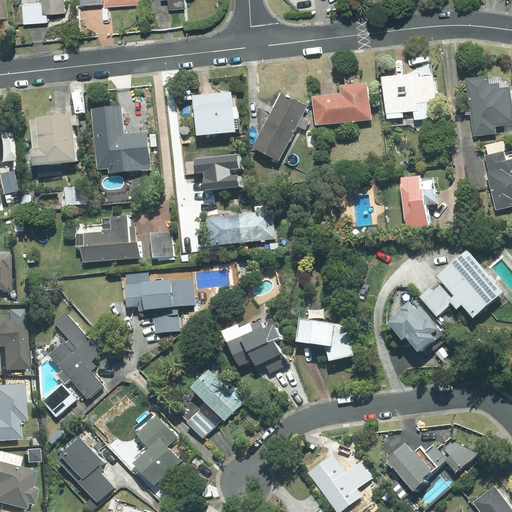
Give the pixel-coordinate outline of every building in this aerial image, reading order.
[(26,24),(50,22),(49,14),(68,13),(67,0),(41,0),(42,3),(25,4),(26,24)] [(188,8),(187,0),(171,0),(172,8),(188,8)] [(387,115),(414,113),(415,121),(435,119),(434,104),(437,103),(434,77),(420,79),(420,75),(383,79),(387,115)] [(489,80),(489,76),(466,80),(474,137),(497,134),(496,128),(511,125),(511,97),(511,88),(509,89),(508,86),(497,79),(489,80)] [(369,83),(341,86),(342,94),(313,98),(316,127),(373,121),(369,83)] [(184,150),(199,148),(199,145),(201,145),(200,137),(236,133),(232,92),(193,97),(197,134),(183,136),(184,150)] [(279,162),(309,106),(283,93),(253,148),(279,162)] [(96,110),(103,171),(112,170),(113,174),(152,170),(152,165),(154,165),(150,132),(128,134),(125,106),(96,110)] [(40,167),(82,163),(78,115),(44,118),(47,149),(38,150),(40,167)] [(14,134),(0,134),(0,163),(15,163),(14,134)] [(487,175),(497,212),(511,207),(511,160),(507,161),(505,152),(486,157),(490,174),(487,175)] [(18,192),(13,171),(0,173),(0,184),(2,195),(18,192)] [(423,177),(404,179),(410,231),(431,228),(429,205),(440,204),(438,190),(425,192),(423,177)] [(78,188),(66,190),(68,209),(80,207),(78,188)] [(35,193),(24,194),(25,214),(36,213),(35,193)] [(273,212),(272,205),(258,207),(258,213),(212,218),(215,246),(280,239),(277,211),(273,212)] [(86,264),(142,260),(141,244),(138,245),(137,228),(132,228),(131,215),(112,216),(113,231),(104,232),(104,226),(81,227),(81,235),(79,236),(80,251),(84,251),(86,264)] [(155,259),(174,257),(171,232),(153,234),(155,259)] [(194,253),(210,251),(208,235),(192,237),(194,253)] [(0,252),(0,292),(11,293),(10,256),(8,256),(8,253),(0,252)] [(473,320),(504,294),(468,252),(436,278),(442,285),(433,293),(430,289),(420,298),(437,318),(452,306),(457,311),(462,307),(473,320)] [(198,279),(132,286),(134,309),(145,308),(145,312),(157,311),(159,334),(184,332),(182,316),(183,315),(183,308),(201,306),(198,279)] [(447,337),(424,308),(418,313),(411,304),(402,312),(403,314),(389,326),(406,346),(411,341),(424,357),(426,355),(429,358),(439,349),(437,346),(447,337)] [(309,309),(309,320),(328,320),(328,309),(309,309)] [(105,354),(70,314),(58,324),(73,341),(69,344),(68,343),(53,355),(66,370),(60,375),(69,386),(75,381),(92,400),(107,386),(95,372),(100,367),(95,362),(105,354)] [(8,316),(0,315),(0,347),(3,347),(5,371),(30,370),(27,321),(8,322),(8,316)] [(334,362),(358,356),(350,327),(305,319),(302,342),(330,347),(334,362)] [(272,375),(291,368),(282,345),(292,341),(286,328),(276,331),(276,330),(273,331),(270,323),(261,327),(260,325),(249,329),(248,325),(232,331),(246,368),(256,363),(260,373),(270,369),(272,375)] [(190,344),(197,351),(203,346),(195,338),(197,336),(191,331),(187,335),(193,341),(190,344)] [(204,439),(225,420),(226,421),(249,400),(237,387),(234,390),(216,371),(198,388),(210,402),(203,409),(204,410),(190,423),(204,439)] [(27,421),(25,384),(0,386),(0,441),(22,440),(20,422),(27,421)] [(66,384),(46,401),(60,417),(80,400),(66,384)] [(252,421),(246,415),(230,431),(235,437),(252,421)] [(161,487),(187,463),(172,447),(184,437),(164,416),(144,436),(158,451),(142,466),(161,487)] [(125,430),(119,423),(112,429),(118,436),(125,430)] [(64,460),(102,503),(119,488),(107,474),(110,471),(106,467),(111,463),(89,438),(64,460)] [(459,473),(479,455),(457,442),(448,451),(452,455),(447,460),(459,473)] [(415,450),(409,443),(390,459),(418,493),(433,480),(430,477),(439,471),(436,469),(447,460),(434,444),(426,451),(421,445),(415,450)] [(349,472),(337,455),(312,473),(340,511),(345,511),(367,496),(362,488),(375,478),(363,461),(349,472)] [(35,506),(39,490),(32,488),(37,471),(0,461),(0,503),(27,510),(28,504),(35,506)] [(392,486),(404,500),(411,495),(399,481),(392,486)] [(511,511),(511,502),(496,485),(476,503),(484,511),(511,511)] [(395,504),(396,502),(394,495),(387,492),(384,498),(395,504)]
